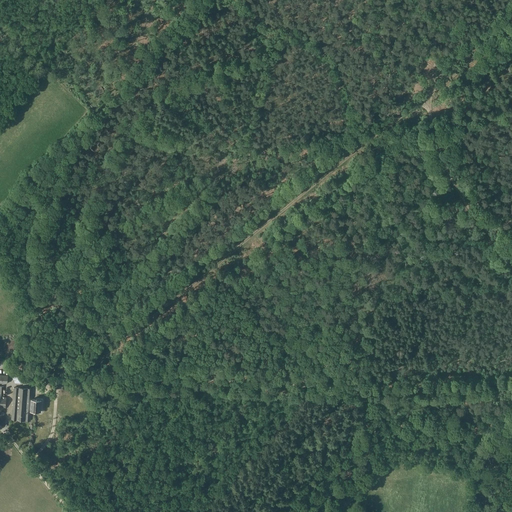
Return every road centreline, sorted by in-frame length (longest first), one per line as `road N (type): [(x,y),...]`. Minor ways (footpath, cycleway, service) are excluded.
road 1 (track): [(367,141),(87,372)]
road 2 (track): [(511,385),(358,390),(210,378)]
road 3 (track): [(63,152),(62,201),(47,225),(29,366)]
road 4 (track): [(511,264),(450,172),(433,132),(430,91)]
road 5 (track): [(210,378),(29,366)]
road 6 (track): [(210,378),(209,401),(105,511)]
road 7 (track): [(238,157),(135,289)]
road 8 (track): [(207,0),(96,108)]
road 9 (track): [(96,108),(238,157)]
road 10 (track): [(280,27),(317,46),(338,73),(367,141)]
road 11 (track): [(96,108),(0,220)]
road 12 (track): [(280,27),(238,157)]
road 13 (track): [(238,157),(367,141)]
road 14 (track): [(0,26),(44,68),(66,74),(96,108)]
